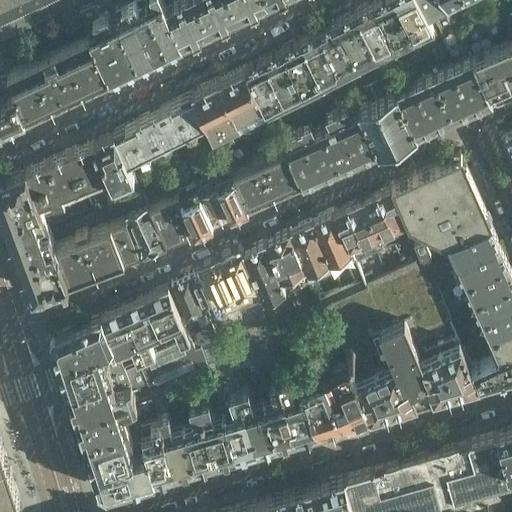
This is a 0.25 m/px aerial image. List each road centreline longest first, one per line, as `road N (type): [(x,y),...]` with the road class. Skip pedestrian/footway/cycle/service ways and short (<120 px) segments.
road 1 (residential): [(475,121),(62,304),(3,319)]
road 2 (residential): [(115,511),(511,394)]
road 3 (residential): [(0,151),(313,0)]
road 4 (tertiary): [(3,319),(64,511)]
